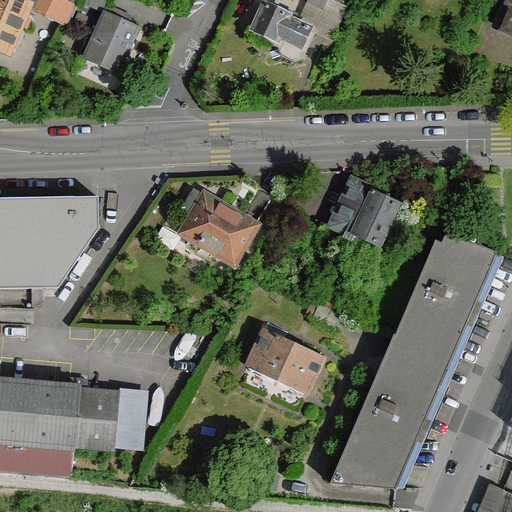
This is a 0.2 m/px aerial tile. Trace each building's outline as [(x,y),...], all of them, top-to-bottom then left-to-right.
[(39,10),(14,0),(0,0),(0,56),(17,63),(39,10)] [(77,7),(62,0),(45,0),(39,14),(68,27),(77,7)] [(313,0),(314,13),(340,12),(339,0),(313,0)] [(511,0),(507,0),(490,42),(511,50),(511,0)] [(314,27),(264,4),(251,33),(301,56),(314,27)] [(144,31),(110,16),(89,61),(123,77),(144,31)] [(351,183),(329,230),(382,254),(403,207),(351,183)] [(203,193),(178,234),(236,269),(261,227),(203,193)] [(0,295),(59,294),(100,233),(99,202),(0,204),(0,295)] [(503,259),(446,236),(332,485),(402,489),(503,259)] [(326,360),(264,330),(246,368),(308,397),(326,360)] [(0,440),(143,451),(147,393),(0,380),(0,440)] [(511,511),(511,491),(489,482),(475,511),(511,511)]
